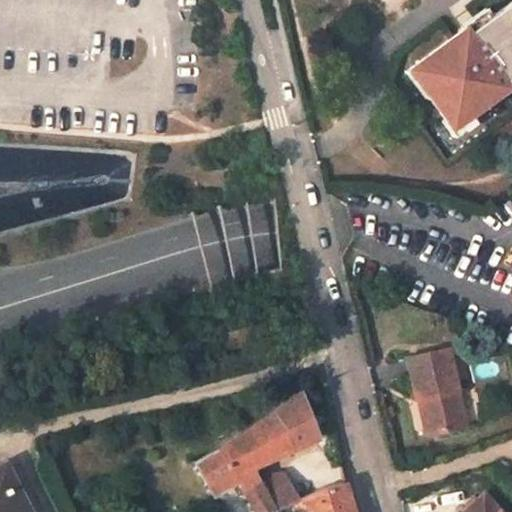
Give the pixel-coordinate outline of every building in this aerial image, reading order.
[(511,2),(470,34),(466,29),(416,66),(436,92),(430,96),(448,120),(454,116),(460,124),(509,87),(506,82),(511,77),(511,2)] [(449,346),(406,355),(416,398),(418,397),(423,396),(431,432),(465,425),(449,346)] [(212,495),(235,480),(253,511),(268,511),(273,510),(257,477),(250,465),(316,436),(299,391),(194,462),(212,495)] [(427,433),(431,432),(423,396),(418,397),(427,433)] [(316,441),(318,480),(335,480),(334,440),(316,441)] [(0,511),(28,511),(5,463),(0,465),(0,511)] [(294,501),(277,473),(257,477),(273,510),(294,501)] [(351,511),(343,481),(303,498),(309,511),(351,511)] [(502,511),(483,492),(462,511),(502,511)]
